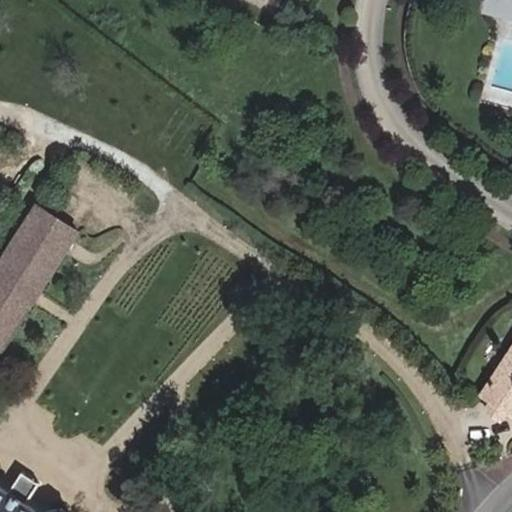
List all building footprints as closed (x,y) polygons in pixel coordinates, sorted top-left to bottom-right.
[(511,0),(490,0),(496,13),(511,17),(511,22),(510,28),(511,28),(511,0)] [(0,262),(0,354),(77,235),(36,207),(11,247),(0,262)] [(511,346),(480,394),(511,414),(511,346)] [(20,470),(7,486),(23,500),(37,483),(20,470)] [(0,511),(65,511),(58,507),(47,509),(44,511),(35,511),(0,487),(0,511)]
